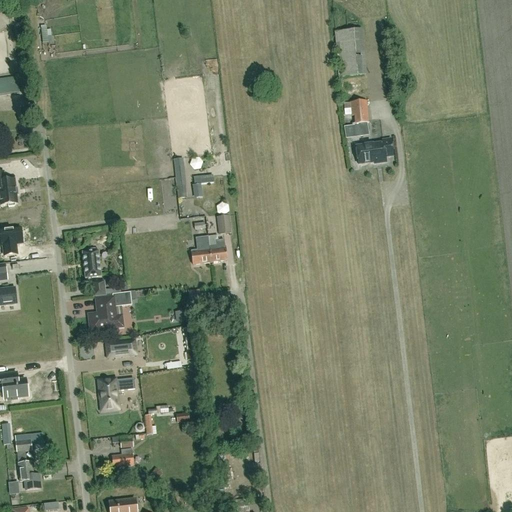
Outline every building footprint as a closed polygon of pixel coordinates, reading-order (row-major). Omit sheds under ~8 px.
[(339,78),(366,76),(362,30),(334,33),(339,78)] [(0,94),(20,93),(19,77),(0,77),(0,94)] [(366,102),(351,103),(343,104),(345,116),(352,115),(352,117),(354,116),(355,124),(366,123),(368,123),(366,102)] [(366,123),(355,124),(354,124),(355,125),(356,137),(368,136),(366,123)] [(382,143),(356,146),(358,165),(374,163),(374,164),(386,163),(385,158),(393,157),(391,139),(382,140),(382,143)] [(196,171),(206,164),(200,156),(190,162),(196,171)] [(14,205),(17,204),(15,181),(5,182),(4,173),(0,173),(0,205),(0,206),(8,206),(8,208),(15,207),(14,205)] [(195,185),(212,183),(211,177),(207,178),(207,179),(201,180),(201,179),(195,179),(195,185)] [(178,199),(187,198),(186,186),(177,187),(178,199)] [(193,186),(195,200),(202,199),(200,186),(193,186)] [(215,203),(207,203),(207,211),(219,210),(219,214),(230,213),(230,204),(215,205),(215,203)] [(219,236),(231,234),(229,216),(216,218),(219,236)] [(26,235),(11,235),(11,236),(1,236),(1,249),(6,249),(6,248),(11,248),(11,256),(26,256),(26,235)] [(211,263),(209,249),(208,238),(196,239),(197,251),(191,252),(193,266),(211,264),(211,263)] [(211,263),(227,261),(225,248),(224,241),(216,242),(217,248),(209,249),(211,263)] [(85,279),(101,278),(98,251),(96,252),(96,250),(95,250),(90,250),(90,251),(90,252),(82,253),(85,279)] [(120,289),(105,291),(104,282),(92,284),(93,298),(105,296),(105,295),(121,293),(120,289)] [(0,306),(17,305),(15,289),(0,290),(0,306)] [(188,291),(189,300),(190,308),(202,306),(200,290),(188,291)] [(134,307),(133,294),(116,295),(117,308),(134,307)] [(97,317),(95,315),(89,316),(91,333),(117,330),(113,298),(96,300),(98,313),(100,314),(97,317)] [(192,362),(188,330),(184,330),(187,362),(192,362)] [(135,340),(105,343),(107,359),(137,356),(135,340)] [(6,400),(7,401),(18,400),(17,398),(28,397),(26,380),(7,383),(6,376),(0,376),(0,392),(2,392),(3,400),(6,400)] [(115,380),(98,382),(102,412),(119,410),(116,388),(121,388),(121,391),(135,390),(134,380),(116,382),(115,380)] [(194,422),(192,413),(188,414),(176,415),(177,424),(190,422),(194,422)] [(145,417),(147,437),(156,436),(155,428),(152,428),(151,416),(145,417)] [(39,476),(33,476),(32,463),(26,464),(25,453),(32,452),(30,436),(16,437),(20,483),(25,482),(26,491),(41,490),(39,476)] [(120,438),(112,439),(112,442),(120,442),(121,449),(133,448),(132,440),(132,437),(130,437),(120,438)] [(113,469),(133,467),(131,450),(121,451),(122,456),(112,457),(113,469)] [(109,504),(110,511),(136,511),(135,501),(109,504)] [(236,504),(237,511),(249,511),(248,502),(236,504)]
